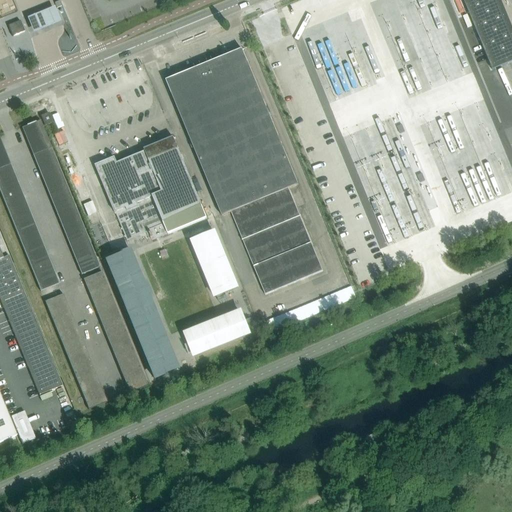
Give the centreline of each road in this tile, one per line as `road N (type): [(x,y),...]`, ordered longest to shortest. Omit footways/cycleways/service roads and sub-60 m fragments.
road 1 (unknown): [(266,361),(0,485)]
road 2 (tertiary): [(0,103),(248,0)]
